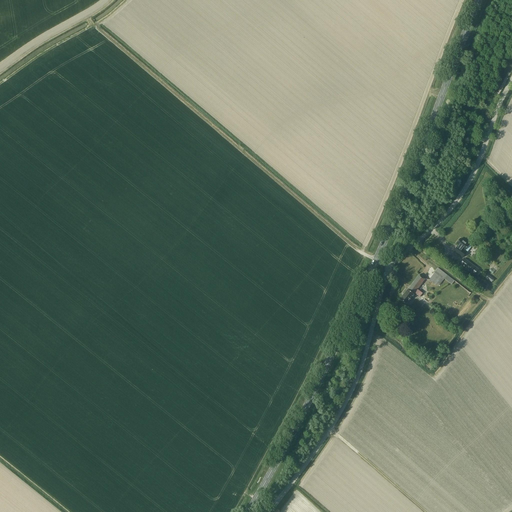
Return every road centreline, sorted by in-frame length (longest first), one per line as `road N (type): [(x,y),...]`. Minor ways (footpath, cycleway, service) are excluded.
road 1 (primary): [(246,511),(304,412),(375,260)]
road 2 (primary): [(375,260),(479,0)]
road 3 (unclassified): [(269,511),(352,387),(388,267)]
road 4 (unclassified): [(388,267),(459,199),(511,80)]
road 5 (track): [(330,428),(426,511)]
